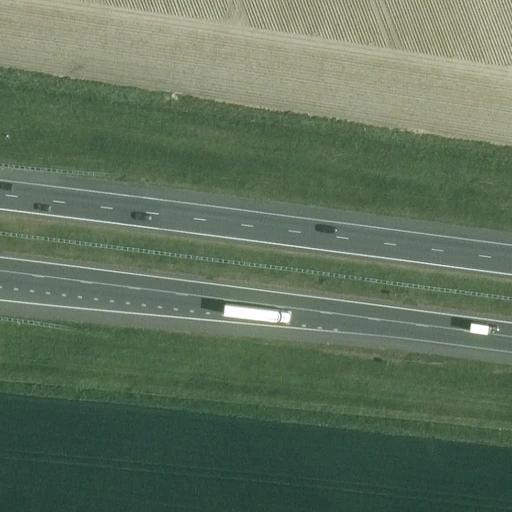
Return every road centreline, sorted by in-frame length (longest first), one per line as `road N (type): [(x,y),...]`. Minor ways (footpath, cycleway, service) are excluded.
road 1 (motorway): [(511,265),(0,198)]
road 2 (motorway): [(0,274),(511,338)]
